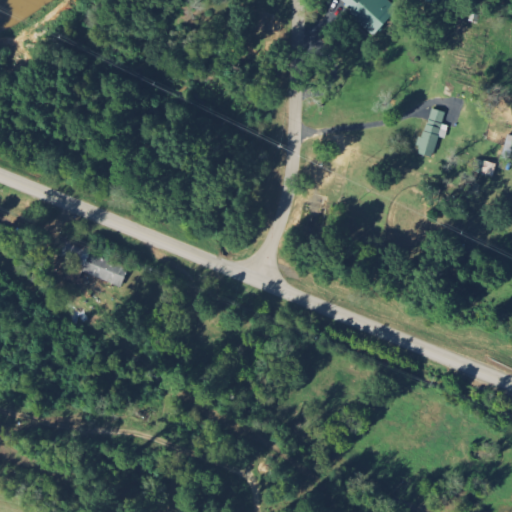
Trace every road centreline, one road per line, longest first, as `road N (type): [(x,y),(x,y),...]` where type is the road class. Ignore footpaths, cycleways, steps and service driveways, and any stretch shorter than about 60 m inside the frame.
road 1 (residential): [(0,175),(511,383)]
road 2 (residential): [(257,279),(290,179),(298,0)]
